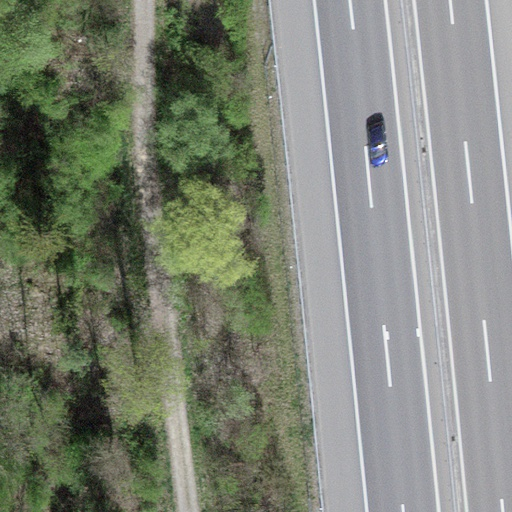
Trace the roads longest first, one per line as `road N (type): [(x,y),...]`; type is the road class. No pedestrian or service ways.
road 1 (motorway): [(349,0),(402,511)]
road 2 (motorway): [(502,511),(450,0)]
road 3 (track): [(146,0),(153,212),(187,511)]
